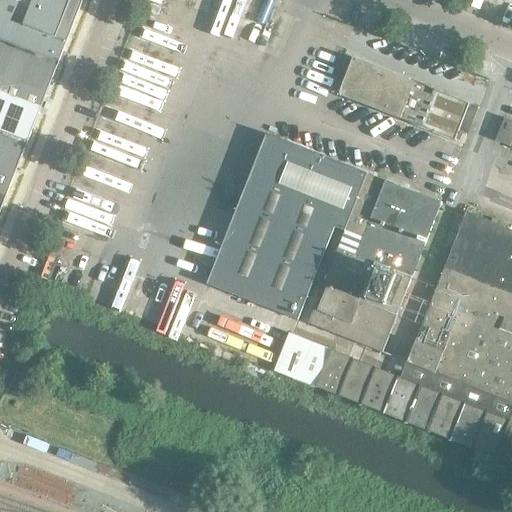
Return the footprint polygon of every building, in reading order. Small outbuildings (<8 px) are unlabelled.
[(0,0),(0,41),(59,64),(72,33),(84,0),(70,0),(56,38),(22,25),(32,0),(0,0)] [(56,38),(70,0),(32,0),(22,25),(56,38)] [(0,214),(59,64),(0,41),(0,214)] [(339,97),(399,120),(414,83),(354,59),(353,61),(339,97)] [(479,108),(414,83),(399,120),(454,142),(458,133),(468,136),(479,108)] [(496,140),(510,145),(511,139),(511,120),(504,117),(496,140)] [(335,228),(345,232),(368,174),(267,134),(207,285),(298,321),(335,228)] [(442,203),(368,174),(345,232),(309,324),(383,353),(442,203)] [(511,230),(465,213),(400,377),(331,350),(290,334),(275,372),(511,464),(511,230)] [(27,363),(47,375),(57,357),(36,346),(27,363)] [(53,372),(69,379),(74,368),(59,360),(53,372)] [(87,368),(77,364),(68,387),(78,391),(87,368)] [(260,511),(262,510),(250,503),(246,510),(248,511),(260,511)]
